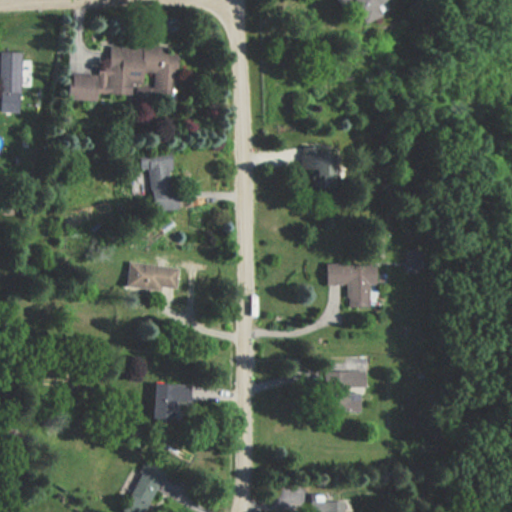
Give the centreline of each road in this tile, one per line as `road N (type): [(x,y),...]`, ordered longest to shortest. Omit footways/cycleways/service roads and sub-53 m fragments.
road 1 (residential): [(238,511),(234,0)]
road 2 (residential): [(0,4),(234,0)]
